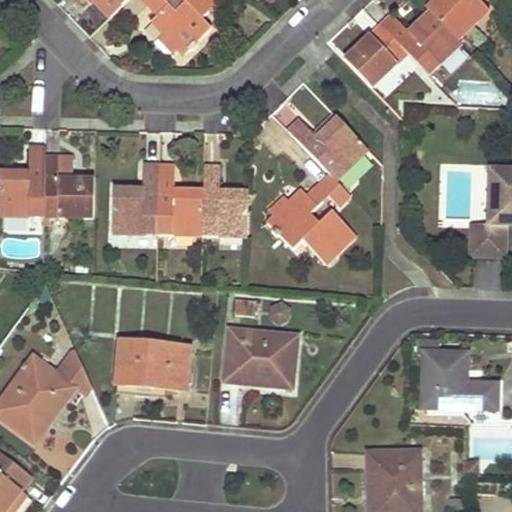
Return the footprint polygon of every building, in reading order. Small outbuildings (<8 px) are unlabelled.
[(90,0),(109,19),(128,0),(80,0),(83,3),(86,0),(90,0)] [(162,0),(151,0),(147,5),(151,10),(163,0),(162,0)] [(179,49),(185,55),(191,49),(193,51),(199,45),(198,43),(211,30),(202,20),(222,0),(163,0),(151,10),(157,16),(152,21),(163,33),(179,49)] [(430,13),(455,38),(486,9),(478,1),(479,0),(436,0),(427,10),(430,13)] [(408,55),(428,76),(461,45),(455,38),(430,13),(409,34),(392,16),(380,27),(408,55)] [(344,62),(372,90),(408,55),(380,27),(362,44),(344,62)] [(163,33),(158,39),(173,54),(179,49),(163,33)] [(336,117),(314,138),(320,144),(342,124),(336,117)] [(330,175),(335,181),(368,151),(342,124),(320,144),(314,138),(299,121),(289,131),(330,175)] [(0,174),(0,218),(43,219),(44,157),(44,151),(30,150),(30,175),(0,174)] [(44,157),(43,219),(94,220),(95,181),(59,180),(59,157),(44,157)] [(112,236),(158,237),(159,168),(143,168),(143,193),(113,193),(112,236)] [(159,168),(158,237),(203,238),(203,194),(174,193),(175,169),(159,168)] [(203,194),(203,238),(247,239),(248,195),(218,195),(218,170),(204,169),(203,194)] [(511,227),(511,172),(491,172),(489,226),(489,246),(471,245),(471,257),(506,258),(507,228),(511,227)] [(329,198),(338,207),(349,197),(335,181),(330,175),(318,186),(329,198)] [(318,186),(312,192),(323,204),(329,198),(318,186)] [(301,241),(324,266),(355,237),(332,213),(319,225),(310,215),(323,204),(312,192),(307,197),(302,191),(289,203),(272,218),(267,223),(273,230),(270,233),(276,239),(278,237),(291,250),(301,241)] [(284,198),(268,213),(272,218),(289,203),(284,198)] [(489,246),(489,226),(472,225),(471,245),(489,246)] [(255,303),(238,301),(236,315),(253,318),(255,303)] [(231,332),(225,382),(269,386),(269,391),(293,392),(298,339),(231,332)] [(439,341),(417,340),(416,356),(423,356),(438,355),(439,341)] [(120,345),(117,385),(153,388),(159,386),(184,388),(188,352),(120,345)] [(89,385),(76,355),(71,357),(57,377),(71,387),(72,388),(82,395),(89,385)] [(466,387),(467,356),(438,355),(423,356),(422,410),(497,412),(498,387),(466,387)] [(33,359),(0,404),(0,419),(34,445),(48,425),(45,423),(71,387),(57,377),(33,359)] [(368,511),(421,511),(420,452),(372,454),(373,499),(368,499),(368,511)] [(0,511),(15,511),(27,498),(21,493),(30,479),(0,455),(0,511)]
